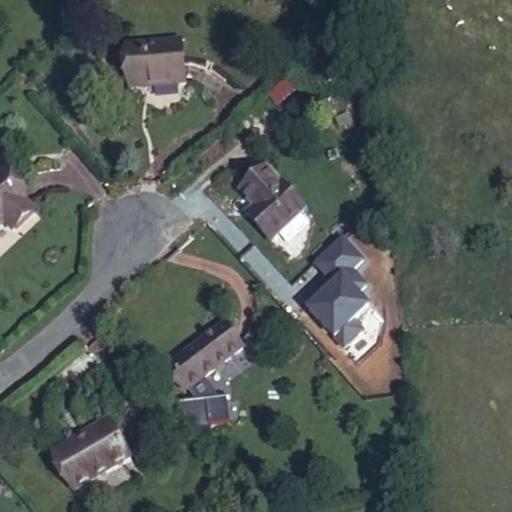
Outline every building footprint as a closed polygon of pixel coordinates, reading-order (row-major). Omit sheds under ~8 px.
[(135,88),(192,79),(186,36),(129,44),(135,88)] [(270,161),(244,186),(259,202),(256,206),(280,231),(309,203),(270,161)] [(44,211),(5,169),(0,173),(0,234),(18,219),(27,228),(44,211)] [(280,231),(256,206),(250,213),(273,237),(280,231)] [(195,382),(254,342),(237,317),(179,358),(195,382)] [(81,490),(136,454),(113,419),(58,454),(81,490)]
